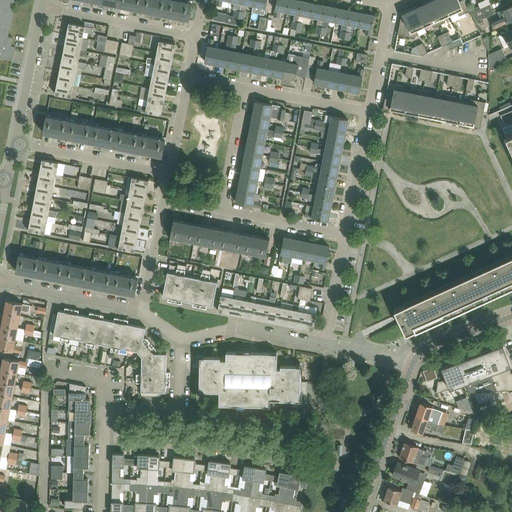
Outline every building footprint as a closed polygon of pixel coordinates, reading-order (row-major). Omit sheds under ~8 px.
[(0,0),(0,56),(13,59),(15,46),(12,45),(8,33),(13,0),(0,0)] [(118,0),(118,5),(121,6),(138,9),(142,10),(143,0),(118,0)] [(143,0),(142,10),(144,11),(161,14),(165,15),(168,0),(143,0)] [(179,0),(168,0),(165,15),(169,15),(186,19),(189,19),(193,3),(179,0)] [(234,9),(234,10),(232,23),(237,24),(239,18),(242,0),(230,0),(235,1),(234,9)] [(247,3),(253,4),(254,4),(254,0),(242,0),(239,18),(244,19),(247,3)] [(267,0),(254,0),(254,4),(253,4),(252,12),(265,14),(267,4),(267,0)] [(277,0),(276,6),(274,16),(279,17),(281,10),(287,11),(289,0),(277,0)] [(289,0),(287,11),(295,13),(293,21),(292,20),(291,28),(296,29),(298,21),(300,13),(302,1),(299,0),(289,0)] [(443,18),(450,14),(443,0),(429,0),(428,1),(439,24),(444,22),(443,18)] [(459,0),(443,0),(450,14),(457,11),(459,15),(470,10),(471,10),(466,0),(460,0),(459,0)] [(302,1),(300,13),(312,16),(314,3),(302,1)] [(416,6),(415,7),(424,26),(432,23),(434,27),(439,24),(428,1),(424,3),(416,7),(416,6)] [(312,16),(318,17),(315,33),(321,34),(326,5),(314,3),(312,16)] [(501,6),(502,10),(501,10),(503,15),(491,21),(494,28),(511,20),(511,5),(508,3),(501,6)] [(490,4),(481,8),(474,11),(471,13),(475,22),(494,13),(490,4)] [(326,5),(321,34),(326,35),(329,19),(336,21),(338,8),(326,5)] [(415,7),(407,10),(402,13),(398,33),(413,36),(419,34),(417,30),(424,26),(415,7)] [(338,8),(336,21),(342,22),(339,38),(340,38),(340,44),(344,45),(345,39),(346,31),(348,23),(350,10),(338,8)] [(348,23),(360,25),(363,13),(350,10),(348,23)] [(227,13),(215,11),(213,20),(214,20),(214,19),(225,22),(227,13)] [(375,15),(363,13),(360,25),(367,27),(365,34),(371,35),(375,15)] [(258,28),(258,29),(266,30),(269,18),(261,16),(259,22),(251,20),(250,27),(258,28)] [(69,22),(67,34),(83,37),(84,31),(92,33),(93,27),(69,22)] [(443,33),(448,43),(453,41),(448,31),(443,33)] [(448,43),(443,33),(438,36),(442,45),(442,46),(448,43)] [(89,39),(83,37),(67,34),(65,46),(87,50),(89,39)] [(216,63),(228,66),(234,35),(229,34),(225,49),(219,48),(216,63)] [(241,52),(236,51),(239,36),(234,35),(228,66),(239,68),(242,52),(241,52)] [(280,36),(275,35),(270,58),(264,57),(261,72),(273,75),(276,59),(277,52),(279,44),(280,36)] [(205,61),(216,63),(219,48),(214,47),(216,39),(209,38),(205,61)] [(104,51),(111,53),(113,40),(107,39),(106,42),(104,51)] [(96,50),(104,51),(106,42),(98,40),(96,50)] [(113,40),(111,53),(117,54),(119,41),(113,40)] [(160,40),(158,50),(157,52),(173,55),(176,43),(160,40)] [(120,54),(126,56),(129,43),(128,43),(122,42),(120,54)] [(289,53),(287,61),(284,77),(296,79),(296,75),(306,76),(310,55),(312,43),(307,42),(305,49),(304,48),(303,56),(289,53)] [(422,55),(428,52),(427,52),(423,42),(417,45),(422,55)] [(135,44),(129,43),(126,56),(130,56),(132,57),(134,48),(135,45),(135,44)] [(65,46),(62,58),(78,61),(80,55),(88,57),(89,51),(87,51),(87,50),(65,46)] [(489,54),(489,62),(489,67),(507,59),(501,48),(489,54)] [(173,55),(157,52),(156,59),(148,57),(147,63),(155,64),(171,67),(173,55)] [(239,68),(250,70),(253,55),(242,52),(239,68)] [(356,61),(365,63),(367,54),(358,52),(356,61)] [(108,55),(106,67),(114,69),(116,57),(108,55)] [(250,70),(261,72),(264,57),(253,55),(250,70)] [(76,73),(77,67),(86,69),(87,63),(78,61),(62,58),(60,70),(76,73)] [(284,77),(287,61),(276,59),(273,75),(284,77)] [(314,83),(326,85),(329,69),(323,68),(324,60),(319,59),(316,73),(314,83)] [(155,64),(153,76),(169,79),(171,67),(155,64)] [(314,65),(313,65),(309,64),(306,76),(307,76),(312,78),(314,66),(314,65)] [(414,67),(407,65),(407,66),(405,76),(411,77),(413,67),(414,67)] [(114,69),(106,67),(104,78),(111,80),(114,69)] [(357,75),(351,74),(348,89),(360,92),(364,68),(358,67),(357,75)] [(337,87),(340,72),(329,69),(326,85),(337,87)] [(427,69),(425,80),(431,81),(433,71),(434,71),(434,70),(427,69)] [(60,70),(58,82),(74,85),(76,73),(60,70)] [(348,89),(351,74),(340,72),(337,87),(348,89)] [(116,73),(115,80),(123,82),(124,75),(116,73)] [(461,76),(455,75),(453,85),(459,86),(461,76)] [(166,91),(169,79),(153,76),(150,88),(166,91)] [(475,79),(468,77),(468,78),(469,78),(467,88),(473,89),(475,79)] [(72,97),(72,96),(74,85),(58,82),(55,94),(72,97)] [(383,108),(404,112),(409,91),(403,90),(404,85),(389,82),(383,108)] [(148,100),(164,103),(166,91),(150,88),(148,100)] [(414,113),(413,114),(418,115),(423,89),(418,88),(417,93),(409,91),(404,112),(405,112),(405,111),(414,113)] [(423,115),(432,117),(436,96),(428,95),(429,90),(423,89),(418,115),(423,116),(423,115)] [(116,106),(117,99),(118,94),(111,92),(109,104),(116,106)] [(444,98),(436,96),(432,117),(441,119),(446,120),(451,95),(445,93),(444,98)] [(457,96),(451,95),(446,120),(451,121),(451,120),(459,122),(459,123),(460,123),(464,102),(456,100),(457,96)] [(470,103),(464,102),(460,123),(470,125),(471,119),(482,122),(486,102),(471,99),(470,103)] [(148,100),(147,106),(138,104),(137,110),(162,115),(164,103),(148,100)] [(256,101),(254,113),(270,116),(270,117),(284,119),(289,120),(291,112),(285,111),(286,109),(281,108),(281,105),(272,104),(256,101)] [(316,119),(311,119),(313,111),(305,110),(302,121),(307,122),(311,123),(315,124),(346,130),(348,119),(333,115),(331,122),(316,119)] [(267,129),(270,117),(270,116),(254,113),(251,126),(267,129)] [(46,115),(43,132),(67,137),(70,120),(46,115)] [(70,120),(67,137),(91,142),(94,125),(77,121),(70,120)] [(311,123),(307,122),(306,127),(314,128),(314,129),(321,131),(321,132),(329,133),(328,138),(344,141),(346,130),(315,124),(311,123)] [(94,125),(91,142),(95,142),(102,144),(115,146),(118,130),(99,126),(94,125)] [(251,126),(249,139),(265,142),(266,135),(282,138),(282,137),(283,132),(275,131),(275,130),(267,129),(251,126)] [(118,130),(115,146),(139,151),(142,134),(134,133),(126,131),(124,131),(118,130)] [(142,134),(139,151),(143,152),(163,156),(166,139),(142,134)] [(344,141),(328,138),(326,150),(341,153),(344,141)] [(262,155),(265,142),(249,139),(246,151),(262,155)] [(339,164),(341,153),(326,150),(318,148),(310,146),(309,152),(325,155),(324,161),(339,164)] [(260,167),(261,161),(262,155),(246,151),(244,164),(260,167)] [(43,159),(40,171),(56,174),(59,162),(43,159)] [(339,164),(324,161),(322,172),(337,175),(339,164)] [(260,167),(244,164),(241,177),(257,180),(260,167)] [(56,174),(40,171),(38,183),(54,186),(56,174)] [(335,186),(337,175),(322,172),(319,183),(335,186)] [(80,175),(78,188),(84,189),(86,176),(80,175)] [(90,190),(93,177),(86,176),(84,189),(90,190)] [(131,189),(147,192),(149,180),(133,177),(131,189)] [(255,193),(255,192),(257,180),(241,177),(239,189),(255,193)] [(93,191),(99,192),(102,179),(96,178),(93,191)] [(102,179),(99,192),(105,193),(108,180),(102,179)] [(38,183),(36,194),(52,198),(54,186),(38,183)] [(333,198),(335,186),(319,183),(317,195),(333,198)] [(144,204),(147,192),(131,189),(129,195),(121,193),(120,199),(128,201),(128,200),(144,204)] [(253,200),(255,193),(239,189),(236,202),(260,207),(261,202),(253,200)] [(330,209),(333,198),(317,195),(309,193),(302,192),(300,197),(308,199),(307,200),(316,201),(315,206),(330,209)] [(50,209),(52,198),(36,194),(33,206),(50,209)] [(128,201),(126,212),(142,215),(144,204),(128,200),(128,201)] [(33,206),(31,218),(47,221),(49,216),(56,217),(57,211),(50,210),(50,209),(33,206)] [(330,209),(315,206),(314,213),(306,211),(305,216),(328,220),(330,209)] [(89,211),(88,217),(96,219),(97,212),(89,211)] [(140,227),(142,215),(126,212),(124,224),(140,227)] [(45,233),(47,221),(31,218),(29,230),(45,233)] [(171,236),(195,241),(198,224),(197,224),(174,219),(171,236)] [(137,239),(140,227),(124,224),(121,236),(137,239)] [(198,224),(195,241),(200,242),(219,246),(222,229),(198,224)] [(222,229),(219,246),(243,250),(246,234),(242,233),(226,230),(222,229)] [(74,230),(72,238),(80,240),(82,232),(74,230)] [(135,251),(137,239),(121,236),(111,234),(108,246),(119,248),(135,251)] [(246,234),(243,250),(266,255),(267,255),(267,254),(268,250),(270,238),(264,237),(255,235),(250,234),(246,234)] [(285,261),(286,259),(292,260),(292,255),(296,239),(284,237),(282,247),(280,260),(285,261)] [(304,257),(307,241),(296,239),(292,255),(304,257)] [(307,241),(304,257),(315,259),(318,244),(307,241)] [(322,260),(320,268),(325,269),(330,246),(318,244),(315,259),(322,260)] [(19,254),(16,271),(40,275),(43,258),(19,254)] [(511,255),(395,308),(397,313),(398,314),(397,314),(402,323),(406,333),(411,331),(412,333),(416,331),(511,287),(511,255)] [(43,258),(40,275),(64,280),(67,263),(43,258)] [(67,263),(64,280),(88,285),(91,268),(67,263)] [(168,271),(163,296),(169,297),(168,300),(182,303),(183,300),(193,302),(193,305),(207,308),(207,304),(213,306),(218,281),(209,280),(211,270),(203,268),(201,278),(185,275),(187,265),(178,263),(176,273),(168,271)] [(272,265),(271,275),(277,276),(279,266),(272,265)] [(91,268),(88,285),(111,289),(115,273),(91,268)] [(115,273),(111,289),(131,293),(135,294),(139,277),(131,276),(123,274),(121,274),(115,273)] [(300,285),(299,292),(312,294),(313,288),(300,285)] [(299,292),(297,298),(310,300),(312,294),(299,292)] [(221,294),(219,307),(218,310),(230,313),(233,296),(221,294)] [(270,295),(268,303),(269,304),(266,320),(278,322),(281,306),(274,305),(276,297),(270,295)] [(233,296),(230,313),(242,315),(245,299),(233,296)] [(242,315),(254,317),(257,301),(245,299),(242,315)] [(7,300),(4,312),(20,315),(21,311),(29,312),(31,304),(7,300)] [(266,320),(269,304),(268,303),(257,301),(254,317),(266,320)] [(301,327),(305,311),(306,306),(299,305),(298,310),(293,308),(290,325),(301,327)] [(281,306),(278,322),(290,325),(293,308),(281,306)] [(65,311),(59,310),(58,314),(54,313),(50,333),(54,334),(53,339),(70,342),(70,343),(78,345),(79,339),(87,340),(86,346),(95,347),(96,342),(112,345),(111,350),(119,352),(120,347),(138,350),(142,356),(156,352),(156,349),(148,338),(144,337),(146,327),(128,323),(129,319),(115,317),(114,320),(103,318),(104,315),(90,312),(89,316),(78,313),(79,310),(65,307),(65,311)] [(313,329),(316,313),(305,311),(301,327),(313,329)] [(18,327),(20,315),(4,312),(2,324),(18,327)] [(2,324),(0,334),(0,335),(16,339),(18,327),(2,324)] [(34,330),(25,329),(24,334),(33,336),(33,335),(42,337),(43,332),(34,330)] [(15,345),(16,339),(0,335),(0,348),(22,352),(23,347),(15,345)] [(436,393),(466,382),(470,392),(497,390),(508,390),(509,392),(511,390),(511,371),(511,372),(509,366),(511,365),(504,343),(487,350),(442,366),(446,378),(441,380),(438,380),(436,393)] [(33,358),(39,360),(41,351),(29,349),(28,354),(27,357),(33,358)] [(299,365),(296,365),(281,365),(281,368),(277,368),(278,352),(226,351),(226,358),(221,358),(221,356),(203,356),(203,363),(200,363),(200,384),(202,384),(202,390),(220,391),(219,404),(271,405),(271,398),(280,399),(293,400),(293,405),(302,405),(306,401),(307,382),(301,382),(301,372),(299,372),(299,365)] [(167,353),(156,352),(142,356),(142,365),(142,371),(167,371),(167,353)] [(27,367),(28,364),(28,362),(4,357),(2,369),(17,372),(18,365),(27,367)] [(2,369),(0,377),(0,381),(15,384),(17,372),(2,369)] [(166,390),(166,385),(170,386),(170,371),(167,371),(142,371),(142,373),(137,373),(136,382),(142,382),(142,385),(141,391),(162,391),(166,391),(166,390)] [(0,393),(12,396),(15,384),(0,381),(0,393)] [(76,409),(92,409),(91,409),(91,399),(86,398),(86,392),(86,386),(70,383),(70,392),(69,392),(69,399),(77,399),(76,409)] [(0,405),(10,408),(10,407),(12,396),(0,393),(0,405)] [(458,410),(470,408),(468,396),(456,398),(458,410)] [(416,415),(428,419),(438,423),(442,411),(432,407),(432,406),(421,402),(416,415)] [(10,407),(10,408),(0,405),(0,417),(8,419),(9,413),(25,416),(26,414),(26,410),(18,409),(10,407)] [(92,422),(92,409),(76,409),(69,409),(69,421),(76,421),(92,422)] [(423,433),(424,428),(431,430),(431,429),(436,430),(439,423),(438,423),(428,419),(416,415),(412,429),(421,432),(423,433)] [(474,430),(478,420),(469,417),(465,428),(474,430)] [(92,422),(76,421),(75,438),(85,439),(85,433),(90,433),(90,422),(92,422)] [(479,426),(478,431),(504,436),(505,430),(507,431),(508,426),(487,422),(486,428),(479,426)] [(473,435),(474,430),(465,428),(463,442),(471,444),(473,435)] [(0,430),(0,442),(3,443),(11,445),(13,439),(13,433),(5,432),(5,431),(0,430)] [(503,442),(504,436),(478,431),(477,436),(484,438),(483,443),(504,447),(505,443),(503,442)] [(85,445),(85,439),(75,438),(75,439),(67,439),(67,446),(75,446),(75,455),(89,456),(90,445),(85,445)] [(413,462),(425,465),(426,465),(428,456),(422,454),(424,449),(419,447),(415,445),(405,441),(400,457),(409,460),(413,462)] [(113,482),(130,483),(131,478),(123,478),(124,476),(120,476),(121,466),(124,466),(124,464),(130,464),(130,458),(125,458),(125,453),(114,453),(113,482)] [(131,478),(130,483),(148,484),(150,454),(139,454),(138,458),(133,458),(133,464),(138,464),(138,467),(141,467),(141,476),(137,476),(137,479),(131,478)] [(160,455),(150,454),(148,484),(165,485),(165,480),(159,480),(159,477),(156,477),(156,468),(159,468),(160,466),(165,466),(165,460),(160,460),(160,455)] [(74,472),(84,472),(84,466),(89,466),(89,456),(75,455),(74,472)] [(464,458),(457,455),(452,470),(459,473),(464,458)] [(169,460),(168,466),(173,467),(173,469),(176,469),(175,479),(172,479),(172,481),(165,480),(165,485),(182,486),(185,457),(174,456),(174,461),(169,460)] [(196,458),(185,457),(182,486),(199,488),(200,484),(193,483),(194,481),(190,480),(191,471),(194,471),(195,469),(200,469),(201,463),(195,463),(196,458)] [(200,484),(199,488),(217,490),(220,461),(210,460),(209,464),(204,464),(203,470),(208,470),(208,473),(211,473),(210,483),(207,482),(205,482),(201,480),(200,484)] [(231,462),(220,461),(217,490),(234,493),(234,488),(228,487),(228,485),(225,484),(226,475),(229,476),(230,473),(235,474),(236,468),(230,467),(231,462)] [(393,474),(407,480),(409,474),(411,474),(410,475),(417,477),(419,471),(412,468),(412,467),(398,462),(393,474)] [(234,488),(234,493),(251,495),(256,466),(245,465),(244,469),(239,468),(238,474),(243,475),(243,478),(246,478),(245,487),(241,487),(241,489),(234,488)] [(430,465),(428,471),(441,476),(444,469),(430,465)] [(256,466),(251,495),(268,498),(269,494),(264,493),(262,493),(263,490),(259,490),(261,481),(264,481),(265,479),(270,480),(271,474),(266,473),(266,468),(256,466)] [(269,494),(268,498),(285,502),(291,473),(280,471),(279,475),(274,474),(273,480),(278,481),(278,484),(281,484),(279,494),(276,493),(275,495),(269,494)] [(84,478),(84,472),(74,472),(74,479),(74,489),(88,489),(89,478),(84,478)] [(467,475),(460,473),(460,472),(460,473),(457,480),(465,482),(468,475),(467,475)] [(303,501),(296,500),(297,497),(294,497),(295,487),(299,488),(299,486),(303,486),(305,481),(300,480),(301,475),(291,473),(285,502),(302,505),(303,501)] [(407,488),(414,491),(419,493),(419,492),(424,479),(417,477),(410,475),(411,474),(409,474),(407,480),(409,481),(407,488)] [(123,511),(123,510),(128,510),(129,504),(123,504),(123,501),(120,501),(120,492),(123,492),(123,489),(130,490),(130,483),(113,482),(111,511),(123,511)] [(137,490),(136,492),(136,493),(140,493),(139,502),(136,502),(136,504),(131,504),(131,510),(135,510),(135,511),(145,511),(148,484),(130,483),(130,490),(137,490)] [(161,511),(162,506),(157,506),(157,503),(154,503),(155,493),(158,494),(158,491),(164,492),(165,485),(148,484),(145,511),(156,511),(157,511),(161,511)] [(169,507),(165,506),(164,511),(179,511),(182,486),(165,485),(164,492),(171,492),(171,495),(174,495),(173,504),(170,504),(169,507)] [(199,488),(182,486),(179,511),(194,511),(195,509),(191,509),(191,506),(188,506),(189,496),(192,497),(192,494),(199,495),(199,488)] [(413,496),(414,496),(411,506),(426,511),(430,502),(421,499),(423,494),(419,492),(419,493),(414,491),(407,488),(403,486),(403,487),(401,491),(398,489),(389,486),(384,500),(394,503),(397,505),(399,499),(410,503),(413,496)] [(213,511),(217,490),(199,488),(199,495),(205,496),(205,498),(208,499),(207,508),(203,508),(203,510),(199,509),(198,511),(213,511)] [(88,500),(88,489),(74,489),(74,498),(65,498),(65,506),(84,506),(84,500),(88,500)] [(224,511),(225,510),(221,510),(223,501),(226,501),(226,499),(233,500),(234,493),(217,490),(213,511),(224,511)] [(234,493),(233,500),(239,501),(239,503),(242,503),(240,511),(248,511),(251,495),(234,493)] [(255,511),(257,506),(260,506),(260,504),(267,505),(268,498),(251,495),(248,511),(255,511)] [(282,511),(285,502),(268,498),(267,505),(273,506),(272,509),(276,509),(275,511),(282,511)] [(300,511),(302,505),(285,502),(282,511),(293,511),(294,511),(299,511),(300,511)]
